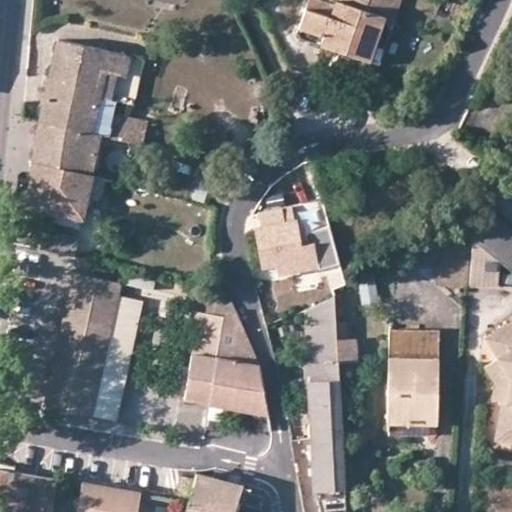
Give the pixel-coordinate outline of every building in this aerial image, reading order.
[(400,0),(334,0),(333,4),(321,0),(308,0),(298,30),(300,38),(371,61),(385,18),(394,21),(400,0)] [(371,61),(379,64),(394,21),(385,18),(371,61)] [(147,122),(115,113),(117,102),(133,104),(142,61),(58,42),(39,123),(102,133),(144,144),(147,122)] [(92,176),(102,133),(39,123),(36,135),(31,163),(92,176)] [(31,163),(26,207),(56,214),(83,220),(84,215),(92,176),(31,163)] [(107,180),(92,176),(84,215),(90,216),(93,198),(101,199),(107,180)] [(299,219),(318,218),(318,205),(298,206),(299,219)] [(259,227),(255,227),(261,267),(277,266),(278,274),(318,267),(313,243),(297,247),(290,209),(257,215),(259,227)] [(473,223),(472,238),(501,260),(511,269),(511,225),(495,212),(473,223)] [(56,214),(55,225),(80,229),(83,220),(56,214)] [(43,229),(40,249),(74,256),(78,237),(43,229)] [(501,286),(501,260),(472,238),(469,286),(501,286)] [(126,271),(123,282),(152,289),(155,277),(126,271)] [(119,282),(75,272),(46,404),(90,414),(119,282)] [(363,305),(376,303),(374,277),(360,277),(363,305)] [(121,286),(112,329),(135,334),(144,291),(121,286)] [(332,295),(304,310),(308,380),(324,379),(323,363),(337,361),(336,338),(332,295)] [(222,315),(209,402),(269,412),(260,363),(236,310),(222,315)] [(209,402),(222,315),(198,311),(184,398),(209,402)] [(511,319),(486,338),(499,356),(511,373),(511,382),(509,398),(504,398),(499,426),(508,437),(511,438),(511,319)] [(427,388),(437,388),(438,330),(389,328),(387,423),(390,423),(427,422),(427,388)] [(336,338),(337,361),(357,360),(355,337),(336,338)] [(511,382),(511,373),(499,356),(487,364),(497,379),(494,397),(504,398),(509,398),(511,382)] [(324,379),(308,380),(311,440),(342,440),(337,361),(323,363),(324,379)] [(103,372),(93,415),(117,420),(126,377),(103,372)] [(427,422),(436,423),(437,388),(427,388),(427,422)] [(427,422),(390,423),(391,435),(427,434),(427,422)] [(342,440),(311,440),(314,490),(345,487),(342,440)] [(0,466),(0,508),(34,511),(52,511),(56,477),(0,466)] [(233,511),(243,483),(197,469),(190,499),(186,511),(233,511)] [(82,481),(77,511),(136,511),(140,491),(82,481)] [(322,495),(322,511),(346,511),(346,494),(322,495)]
